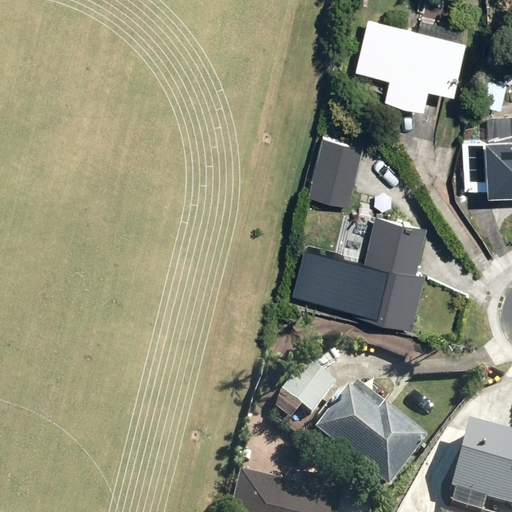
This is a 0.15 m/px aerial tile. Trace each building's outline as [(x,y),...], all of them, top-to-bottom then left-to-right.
[(453,39),(364,18),(351,72),(380,79),(375,98),(413,107),(417,88),(441,93),(453,39)] [(511,139),(464,142),(465,192),(511,189),(511,139)] [(310,195),(340,202),(353,150),(322,142),(310,195)] [(352,318),(401,328),(420,234),(371,224),(352,318)] [(309,418),(331,385),(295,360),(273,393),(309,418)] [(348,388),(310,439),(383,494),(422,442),(348,388)] [(511,511),(511,447),(458,434),(442,497),(502,511),(511,511)] [(249,480),(242,511),(330,511),(333,497),(249,480)]
